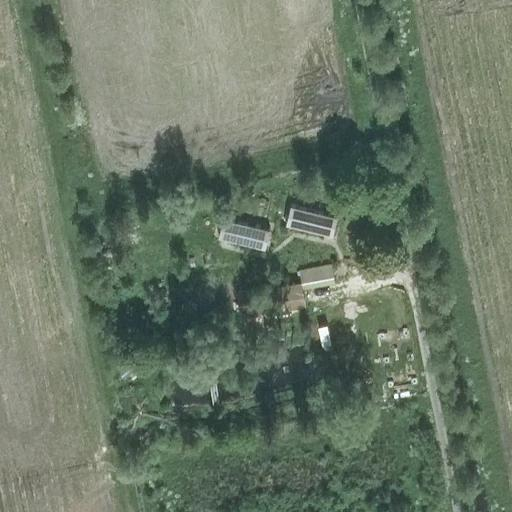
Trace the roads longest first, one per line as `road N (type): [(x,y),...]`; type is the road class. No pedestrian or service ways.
road 1 (unclassified): [(460,511),(385,149)]
road 2 (track): [(355,0),(385,149)]
